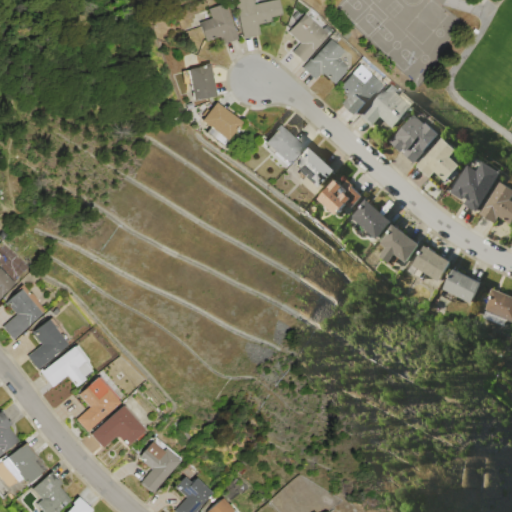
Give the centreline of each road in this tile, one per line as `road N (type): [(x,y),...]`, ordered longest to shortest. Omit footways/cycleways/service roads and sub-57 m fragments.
road 1 (residential): [(511,264),(442,225),(304,102),(254,79)]
road 2 (residential): [(137,511),(0,365)]
